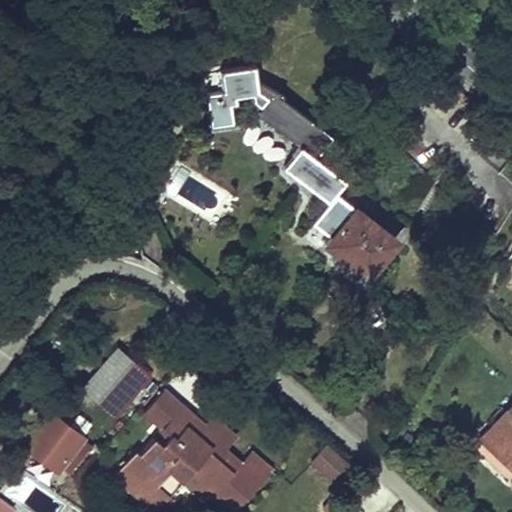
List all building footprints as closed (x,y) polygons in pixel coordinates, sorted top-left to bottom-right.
[(234,100),(249,97),(252,115),(296,148),(280,169),(325,203),(309,224),(329,241),(326,244),(343,258),(352,249),(359,254),(356,258),(369,271),(393,240),(336,194),(335,195),(332,194),(341,182),(312,160),(329,139),(279,98),(281,96),(255,82),(252,67),(217,73),(220,92),(203,95),(208,130),(232,126),(228,107),(235,106),(234,100)] [(511,265),(501,283),(511,289),(511,265)] [(116,418),(151,372),(112,344),(78,390),(116,418)] [(155,437),(140,454),(151,464),(144,473),(171,495),(199,464),(243,504),(262,482),(257,478),(266,465),(247,448),(237,460),(221,446),(229,436),(220,429),(212,438),(199,427),(203,423),(162,387),(142,411),(168,434),(161,443),(155,437)] [(511,403),(481,437),(511,464),(511,403)] [(22,444),(63,478),(92,442),(51,408),(22,444)] [(330,484),(349,466),(325,442),(307,461),(330,484)] [(136,450),(115,475),(157,511),(171,495),(144,473),(151,464),(140,454),(136,450)] [(1,495),(0,495),(0,511),(15,511),(18,508),(1,495)]
